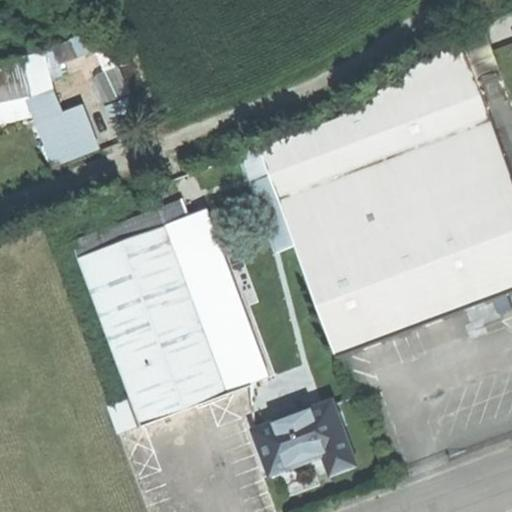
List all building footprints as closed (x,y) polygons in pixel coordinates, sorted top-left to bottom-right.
[(94,42),(0,61),(0,123),(45,114),(54,162),(108,152),(98,102),(75,107),(64,52),(95,46),(94,42)] [(126,66),(104,71),(111,99),(132,93),(126,66)] [(299,239),(342,351),(452,309),(511,286),(511,161),(484,89),(273,170),(282,192),(299,239)] [(280,246),(299,239),(282,192),(263,200),(280,246)] [(134,396),(143,421),(198,401),(252,380),(183,197),(74,238),(134,396)] [(119,430),(143,421),(134,396),(110,405),(119,430)] [(258,425),(272,465),(326,446),(333,464),(355,456),(335,398),(258,425)]
